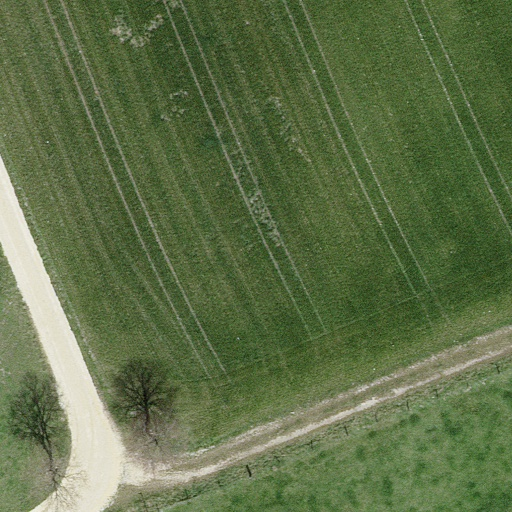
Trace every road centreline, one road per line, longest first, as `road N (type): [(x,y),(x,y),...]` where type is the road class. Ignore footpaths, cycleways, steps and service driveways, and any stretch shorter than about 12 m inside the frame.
road 1 (track): [(114,511),(511,356)]
road 2 (track): [(66,511),(91,484),(100,450),(0,191)]
